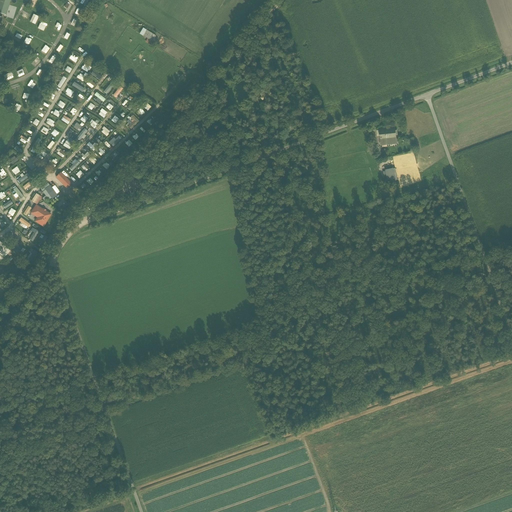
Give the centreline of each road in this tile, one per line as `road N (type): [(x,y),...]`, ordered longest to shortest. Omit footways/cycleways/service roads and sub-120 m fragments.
road 1 (unclassified): [(74,226),(511,62)]
road 2 (track): [(87,211),(209,88),(280,0)]
road 3 (unclassified): [(54,268),(141,511)]
road 4 (track): [(426,94),(511,336)]
road 5 (track): [(261,316),(232,168)]
